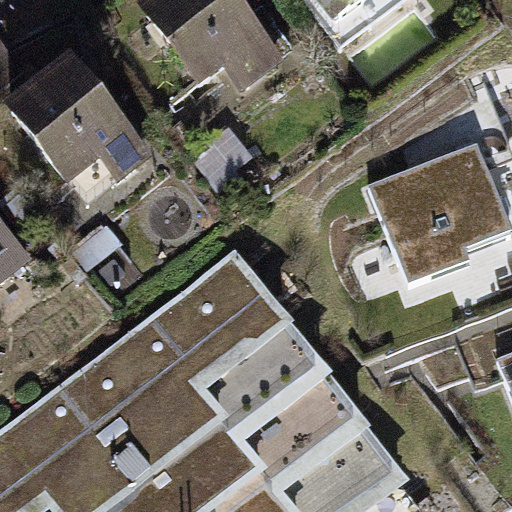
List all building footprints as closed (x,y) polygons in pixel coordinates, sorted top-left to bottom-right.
[(264,0),(244,0),(184,41),(236,117),(257,103),(279,136),(333,100),(264,0)] [(305,0),(341,54),(384,23),(374,8),(384,0),(305,0)] [(120,86),(45,136),(97,212),(118,198),(140,231),(194,195),(120,86)] [(473,118),(412,148),(423,170),(484,140),(473,118)] [(511,228),(483,152),(374,192),(413,297),(477,274),(471,257),(511,241),(511,228)] [(0,300),(14,319),(59,285),(0,208),(0,300)] [(270,281),(0,478),(0,511),(419,511),(434,503),(270,281)] [(511,361),(501,365),(511,393),(511,361)]
